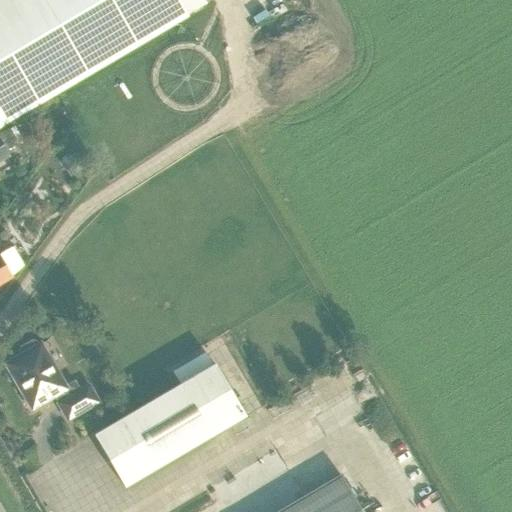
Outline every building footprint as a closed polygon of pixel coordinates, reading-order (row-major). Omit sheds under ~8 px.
[(1,0),(0,1),(0,127),(189,15),(209,4),(206,0),(1,0)] [(0,164),(10,159),(0,142),(0,164)] [(74,152),(61,161),(72,177),(85,168),(74,152)] [(0,286),(13,279),(0,256),(0,286)] [(56,400),(58,403),(57,404),(68,424),(103,404),(91,384),(81,389),(76,381),(68,385),(43,341),(39,343),(32,341),(20,348),(19,355),(4,364),(33,413),(56,400)] [(127,489),(240,422),(247,418),(217,367),(215,368),(206,353),(174,372),(182,387),(97,437),(127,489)] [(363,511),(342,475),(279,511),(363,511)]
